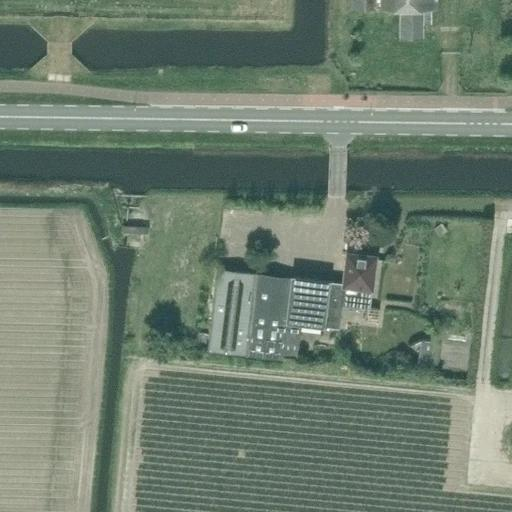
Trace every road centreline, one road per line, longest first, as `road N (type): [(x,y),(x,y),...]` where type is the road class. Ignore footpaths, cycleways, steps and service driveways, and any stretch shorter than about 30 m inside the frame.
road 1 (tertiary): [(0,117),(511,124)]
road 2 (track): [(246,0),(190,11),(0,5)]
